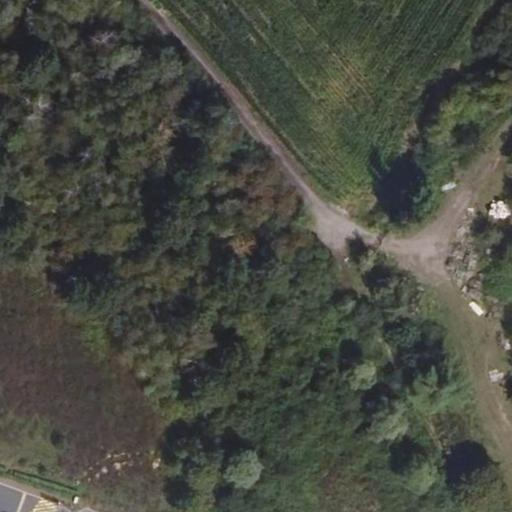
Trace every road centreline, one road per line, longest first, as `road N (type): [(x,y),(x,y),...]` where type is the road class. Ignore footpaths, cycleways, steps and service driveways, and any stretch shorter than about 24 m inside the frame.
road 1 (track): [(361,285),(300,189),(188,59),(125,0)]
road 2 (track): [(300,189),(434,279)]
